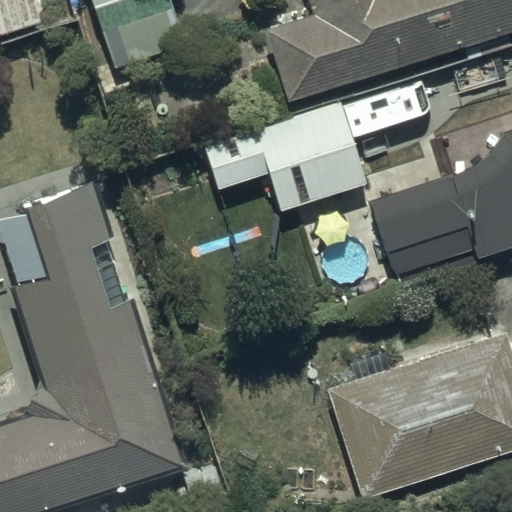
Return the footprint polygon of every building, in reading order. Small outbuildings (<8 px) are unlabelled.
[(0,0),(0,31),(30,22),(22,0),(0,0)] [(163,0),(85,0),(110,69),(179,44),(163,0)] [(511,0),(300,0),(304,14),(257,28),(279,98),(511,24),(511,0)] [(358,179),(333,101),(196,145),(209,186),(259,170),(271,208),(358,179)] [(511,120),(488,128),(487,133),(486,136),(485,138),(484,139),(483,140),(482,141),(481,142),(480,143),(479,144),(477,146),(476,147),(475,148),(474,149),(473,150),(472,151),(470,152),(469,153),(468,154),(467,155),(465,156),(464,157),(463,158),(462,159),(460,160),(459,160),(458,161),(456,162),(455,163),(454,164),(452,165),(451,166),(450,166),(448,167),(447,168),(446,169),(444,169),(443,170),(441,171),(440,171),(445,188),(366,213),(385,272),(463,246),(465,254),(511,238),(511,120)] [(14,411),(0,415),(0,511),(18,511),(175,460),(89,176),(48,188),(45,180),(0,193),(0,264),(34,375),(14,411)] [(511,342),(500,347),(495,330),(386,365),(381,350),(343,361),(349,379),(319,389),(352,494),(511,443),(511,342)]
